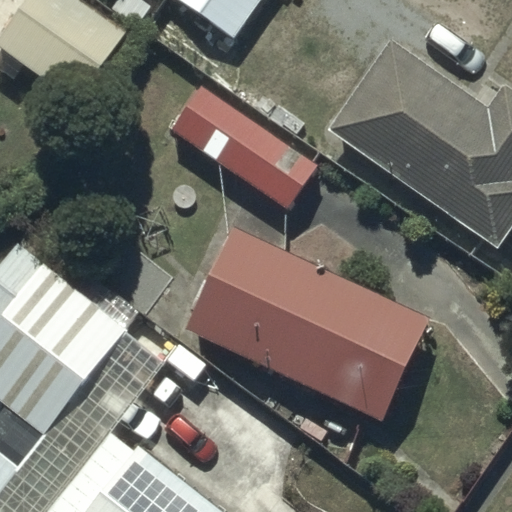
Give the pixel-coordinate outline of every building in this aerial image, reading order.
[(68,0),(37,0),(0,49),(0,58),(78,117),(131,47),(68,0)] [(275,0),(161,0),(196,25),(191,32),(205,42),(210,35),(236,54),(275,0)] [(490,123),(395,56),(335,141),(498,257),(511,238),(511,103),(506,100),(490,123)] [(324,177),(206,96),(177,137),(295,218),(324,177)] [(437,329),(238,240),(190,350),(388,439),(437,329)] [(34,241),(0,284),(0,414),(51,454),(135,345),(128,340),(143,321),(149,326),(181,285),(133,248),(102,288),(34,241)] [(138,467),(113,449),(65,511),(206,511),(141,463),(138,467)] [(0,509),(25,479),(0,457),(0,509)]
